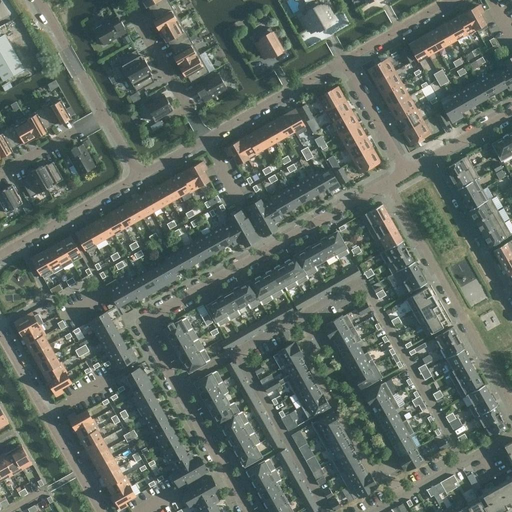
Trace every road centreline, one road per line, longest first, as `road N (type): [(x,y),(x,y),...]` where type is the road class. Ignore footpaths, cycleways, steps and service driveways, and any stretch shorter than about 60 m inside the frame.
road 1 (residential): [(177,387),(142,326),(150,316),(386,183)]
road 2 (residential): [(237,353),(361,282),(464,461)]
road 3 (residential): [(386,183),(511,401)]
road 4 (residential): [(0,333),(103,511)]
road 5 (residential): [(237,353),(328,511)]
road 6 (residential): [(511,316),(425,161)]
road 7 (residential): [(140,177),(0,257)]
road 8 (residential): [(345,62),(207,141)]
road 9 (residential): [(207,141),(133,12)]
road 10 (residential): [(248,511),(177,387)]
road 11 (residential): [(39,0),(104,116)]
road 12 (residential): [(456,0),(345,62)]
road 13 (residential): [(404,172),(345,62)]
road 14 (unclassified): [(0,176),(104,116)]
